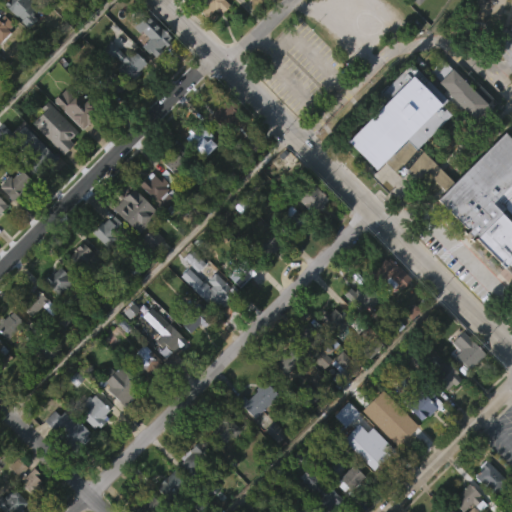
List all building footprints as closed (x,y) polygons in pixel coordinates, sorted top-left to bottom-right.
[(33,15),(36,18),(27,27),(18,16),(17,17),(4,5),(8,0),(31,0),(32,1),(29,5),(34,10),(31,12),(33,14),(33,15)] [(41,21),(57,4),(52,0),(37,0),(28,10),(41,21)] [(225,0),(230,4),(228,7),(222,12),(219,9),(217,12),(215,10),(207,18),(193,5),(197,0),(225,0)] [(229,0),(220,10),(236,24),(251,8),(242,0),(229,0)] [(188,18),(200,28),(191,38),(204,50),(212,41),(218,46),(226,37),(205,17),(206,16),(197,8),(188,18)] [(154,20),(171,38),(168,40),(170,42),(166,47),(164,44),(159,48),(162,51),(156,57),(151,53),(149,55),(141,46),(149,39),(142,31),(139,33),(133,27),(147,13),(154,20)] [(0,18),(4,15),(13,24),(9,31),(11,33),(0,42),(0,18)] [(415,37),(424,27),(414,18),(406,28),(415,37)] [(2,36),(25,61),(41,46),(18,21),(2,36)] [(110,41),(126,56),(133,50),(147,62),(138,72),(140,74),(133,80),(124,72),(121,75),(115,69),(122,62),(115,56),(112,59),(103,49),(110,41)] [(0,70),(12,59),(0,46),(0,70)] [(131,58),(145,71),(139,78),(150,89),(168,69),(142,46),(131,58)] [(452,68),(475,91),(480,86),(494,100),(489,105),(492,109),(477,124),(462,109),(459,111),(442,95),(446,90),(439,84),(441,82),(430,71),(442,59),(452,68)] [(420,146),(454,181),(506,129),(511,135),(511,273),(505,266),(507,264),(478,235),(474,238),(471,235),(474,232),(439,196),(445,190),(424,170),(414,179),(400,162),(387,170),(378,159),(366,169),(336,138),(412,65),(447,102),(442,106),(451,115),(420,146)] [(126,87),(115,97),(109,91),(106,93),(101,88),(104,86),(100,82),(105,77),(103,76),(109,70),(126,87)] [(65,89),(74,97),(80,90),(95,105),(89,111),(93,115),(90,118),(92,120),(82,129),(54,102),(54,99),(65,89)] [(241,117),(232,126),(228,121),(221,127),(210,115),(228,96),(242,112),(239,115),(241,117)] [(64,152),(63,153),(33,122),(35,120),(32,117),(47,102),(77,132),(69,139),(73,143),(64,152)] [(123,118),(107,102),(97,112),(113,128),(123,118)] [(71,127),(63,120),(50,132),(77,161),(95,144),(75,123),(71,127)] [(200,122),(214,137),(209,142),(212,146),(207,151),(204,147),(199,151),(185,136),(189,132),(188,131),(200,122)] [(207,148),(222,164),(238,149),(222,132),(207,148)] [(28,154),(61,186),(70,176),(66,172),(74,163),(45,136),(28,154)] [(55,156),(40,171),(36,167),(31,172),(35,177),(22,191),(23,192),(19,196),(18,194),(13,199),(0,186),(0,184),(5,180),(4,179),(20,164),(22,165),(25,162),(22,159),(40,141),(55,156)] [(192,153),(179,166),(182,169),(175,175),(161,160),(171,151),(173,153),(183,144),(192,153)] [(21,156),(11,167),(30,186),(24,193),(37,206),(55,188),(21,156)] [(215,174),(194,156),(181,170),(201,189),(215,174)] [(151,171),(157,177),(161,174),(168,181),(167,182),(168,184),(167,186),(169,188),(160,197),(161,199),(171,188),(176,193),(161,208),(157,204),(159,202),(139,183),(151,171)] [(317,207),(312,212),(296,195),(301,189),(298,186),(308,177),(328,198),(317,207)] [(171,207),(187,193),(177,181),(161,195),(171,207)] [(161,213),(141,234),(114,208),(135,187),(161,213)] [(0,217),(0,221),(11,232),(29,212),(16,200),(0,217)] [(136,216),(160,241),(174,228),(150,203),(136,216)] [(291,239),(274,222),(293,204),(309,220),(291,239)] [(326,232),(309,214),(293,229),(310,247),(326,232)] [(115,216),(126,227),(107,246),(92,231),(101,221),(103,223),(108,217),(110,219),(114,215),(115,216)] [(109,241),(136,265),(155,244),(129,220),(109,241)] [(267,229),(282,244),(273,252),(271,251),(268,254),(269,256),(268,257),(264,254),(260,258),(247,243),(256,234),(259,237),(267,229)] [(302,252),(288,237),(276,248),(291,264),(302,252)] [(99,258),(85,272),(69,255),(74,250),(73,249),(82,240),(99,258)] [(124,264),(111,246),(89,262),(103,280),(124,264)] [(389,256),(396,261),(395,262),(412,278),(403,288),(398,283),(394,288),(385,280),(382,283),(368,272),(385,257),(387,259),(389,256)] [(245,257),(258,270),(245,281),(247,283),(241,289),(227,274),(245,257)] [(149,283),(160,271),(149,260),(137,271),(149,283)] [(268,267),(256,272),(263,287),(275,282),(268,267)] [(63,269),(74,280),(70,283),(74,287),(68,292),(65,289),(59,295),(43,279),(51,271),(56,276),(63,269)] [(229,286),(226,289),(231,294),(221,304),(219,302),(216,305),(210,299),(208,302),(201,295),(212,284),(207,280),(215,271),(229,286)] [(65,287),(80,303),(95,290),(80,274),(65,287)] [(203,292),(186,281),(179,292),(196,303),(203,292)] [(368,285),(381,296),(373,306),(369,303),(362,311),(361,309),(358,312),(356,310),(359,307),(344,294),(350,287),(354,291),(356,288),(359,290),(362,287),(364,289),(368,285)] [(36,287),(47,299),(37,309),(38,310),(32,317),(20,304),(21,302),(21,301),(36,287)] [(396,324),(408,311),(383,289),(371,302),(396,324)] [(236,319),(253,303),(241,291),(224,307),(236,319)] [(42,313),(55,325),(68,311),(55,298),(42,313)] [(200,315),(185,300),(177,308),(192,323),(200,315)] [(207,317),(200,327),(217,339),(231,320),(210,305),(203,314),(207,317)] [(151,306),(186,340),(175,352),(166,343),(162,347),(155,341),(161,335),(147,320),(148,318),(144,314),(151,306)] [(334,307),(337,310),(340,308),(348,316),(345,319),(348,323),(336,334),(319,317),(325,310),(328,313),(334,307)] [(12,311),(26,326),(21,331),(18,328),(7,338),(0,331),(0,319),(2,317),(3,319),(12,311)] [(174,324),(181,318),(175,311),(168,317),(174,324)] [(344,328),(361,345),(374,332),(357,315),(344,328)] [(332,350),(330,352),(326,352),(313,364),(298,349),(301,347),(290,336),(307,320),(333,346),(332,350)] [(28,348),(45,333),(34,321),(17,336),(28,348)] [(463,330),(470,337),(471,335),(474,338),(472,339),(478,345),(479,344),(486,352),(470,369),(462,362),(461,363),(454,357),(461,350),(452,342),(463,330)] [(43,334),(59,350),(48,360),(33,344),(34,343),(33,342),(38,337),(39,338),(43,334)] [(125,350),(136,342),(131,335),(120,343),(125,350)] [(0,338),(1,339),(14,356),(5,365),(0,359),(0,338)] [(171,384),(183,373),(149,338),(138,349),(162,375),(171,384)] [(317,349),(331,367),(344,356),(331,339),(317,349)] [(203,351),(193,341),(179,357),(190,367),(203,351)] [(143,343),(162,359),(146,376),(145,375),(141,379),(133,371),(138,366),(130,358),(143,343)] [(290,347),(292,348),(293,348),(302,357),(285,374),(275,363),(279,360),(278,359),(290,347)] [(433,358),(440,364),(443,361),(446,363),(448,361),(459,372),(457,374),(459,376),(447,389),(431,374),(435,369),(428,363),(433,358)] [(448,374),(457,383),(451,389),(462,400),(479,382),(459,363),(448,374)] [(132,378),(130,380),(138,388),(131,395),(134,397),(125,406),(107,388),(110,385),(107,382),(101,388),(94,381),(100,375),(105,379),(119,365),(132,378)] [(329,394),(323,384),(334,377),(327,367),(304,381),(317,402),(329,394)] [(143,410),(159,395),(142,377),(126,391),(143,410)] [(0,397),(10,388),(0,378),(0,397)] [(278,394),(255,417),(237,400),(243,394),(248,399),(257,389),(255,388),(264,380),(278,394)] [(424,381),(442,404),(421,419),(402,401),(415,388),(413,387),(415,385),(418,387),(424,381)] [(337,403),(348,392),(339,383),(328,394),(337,403)] [(275,402),(291,396),(287,384),(271,389),(275,402)] [(457,410),(435,387),(423,398),(445,422),(457,410)] [(94,394),(108,406),(107,407),(109,409),(105,414),(109,417),(99,427),(97,424),(94,428),(83,417),(85,414),(77,407),(89,395),(91,397),(94,394)] [(100,414),(122,438),(139,422),(116,398),(100,414)] [(353,431),(352,432),(334,415),(347,401),(365,419),(353,431)] [(73,418),(80,411),(73,403),(65,411),(73,418)] [(54,410),(59,415),(63,411),(75,423),(78,420),(89,432),(87,434),(89,437),(74,451),(44,420),(54,410)] [(410,430),(399,441),(385,427),(402,411),(411,419),(407,423),(409,426),(407,428),(410,430)] [(240,431),(234,436),(232,434),(221,445),(209,433),(220,422),(218,420),(226,413),(241,429),(240,431)] [(243,431),(241,428),(235,433),(251,450),(275,427),(262,413),(243,431)] [(401,436),(419,454),(437,435),(419,417),(401,436)] [(108,444),(90,425),(74,440),(92,459),(108,444)] [(348,465),(361,451),(344,433),(330,446),(348,465)] [(74,482),(87,469),(55,438),(42,451),(74,482)] [(365,438),(368,440),(366,441),(371,446),(377,439),(383,445),(381,447),(387,453),(381,459),(383,461),(380,464),(378,462),(373,467),(354,449),(354,447),(356,445),(357,446),(365,438)] [(199,440),(205,444),(213,453),(212,454),(216,457),(208,465),(204,461),(193,471),(196,474),(190,480),(181,470),(184,466),(180,463),(189,454),(187,452),(199,440)] [(205,465),(219,477),(232,462),(219,450),(205,465)] [(261,461),(274,475),(283,466),(270,453),(261,461)] [(23,471),(25,473),(24,475),(24,476),(33,467),(39,473),(36,476),(41,481),(37,485),(40,489),(33,496),(15,477),(17,475),(8,466),(17,457),(27,467),(23,471)] [(359,469),(365,475),(351,490),(348,487),(344,491),(336,482),(340,478),(339,476),(342,473),(343,474),(357,460),(363,465),(359,469)] [(507,481),(494,493),(483,481),(482,483),(479,480),(478,482),(475,476),(482,469),(480,467),(487,460),(507,481)] [(178,476),(185,484),(169,500),(156,487),(160,483),(159,483),(174,469),(179,474),(178,476)] [(313,470),(341,499),(330,509),(299,478),(304,473),(308,476),(313,470)] [(367,478),(360,471),(350,481),(368,500),(384,486),(372,473),(367,478)] [(189,506),(208,487),(195,473),(175,492),(189,506)] [(479,499),(472,506),(470,503),(461,511),(448,499),(466,482),(478,495),(477,496),(479,499)] [(14,490),(27,502),(22,508),(23,510),(21,511),(4,511),(0,508),(0,496),(3,498),(9,491),(11,493),(14,490)] [(475,511),(501,511),(484,493),(470,506),(475,511)] [(151,495),(156,499),(157,498),(162,505),(155,511),(132,511),(129,509),(137,500),(142,504),(151,495)] [(358,511),(361,511),(353,498),(331,510),(332,511),(358,511)] [(317,511),(307,501),(295,511),(317,511)] [(433,511),(443,502),(453,511),(433,511)] [(159,511),(178,511),(171,503),(159,511)]
